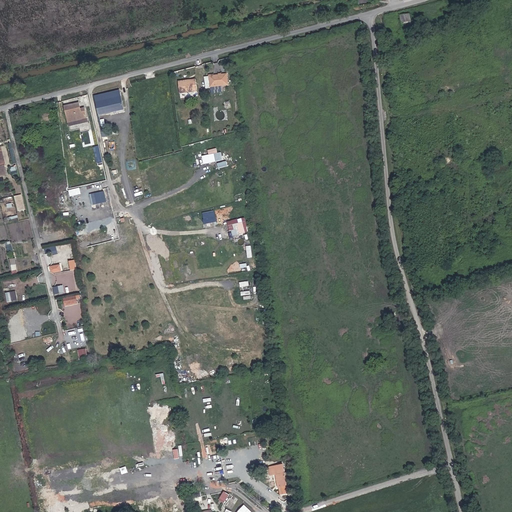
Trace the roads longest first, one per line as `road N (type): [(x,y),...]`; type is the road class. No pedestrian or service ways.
road 1 (unclassified): [(465,511),(396,248),(369,11)]
road 2 (residential): [(369,11),(0,108)]
road 3 (unknown): [(133,483),(218,466),(283,511),(454,465)]
